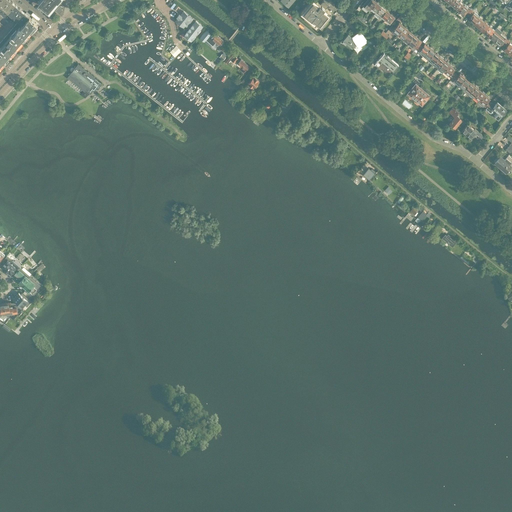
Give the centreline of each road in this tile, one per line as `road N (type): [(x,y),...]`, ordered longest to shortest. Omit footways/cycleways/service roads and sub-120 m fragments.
road 1 (residential): [(475,161),(433,139),(319,44)]
road 2 (residential): [(511,99),(392,0)]
